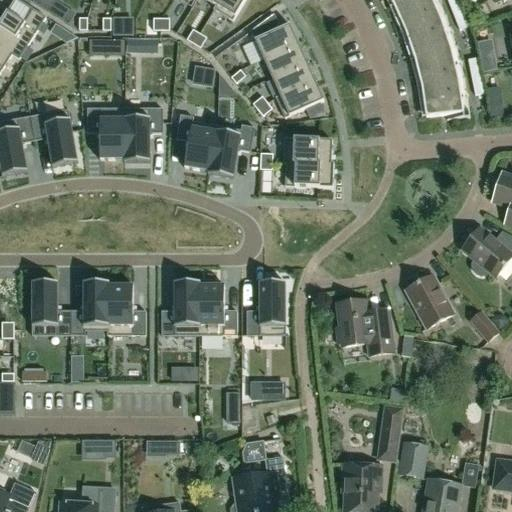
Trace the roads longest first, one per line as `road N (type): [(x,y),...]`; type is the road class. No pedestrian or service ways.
road 1 (residential): [(0,202),(96,184),(175,193),(236,215),(255,241),(247,256),(233,260),(0,261)]
road 2 (residential): [(350,0),(381,71),(395,154),(482,148)]
road 3 (residential): [(482,148),(474,197),(419,262),(366,282),(312,286)]
road 4 (residential): [(0,428),(196,427)]
